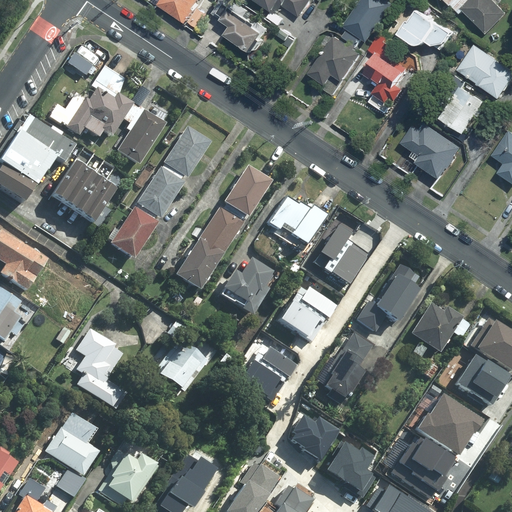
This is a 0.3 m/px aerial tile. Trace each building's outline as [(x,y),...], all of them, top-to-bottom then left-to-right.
[(161,0),(159,4),(185,22),(193,10),(191,8),(196,0),(161,0)] [(232,25),(226,35),(250,51),(255,50),(261,40),(259,39),(266,28),(256,22),(255,24),(243,16),(247,10),(232,0),(221,0),(213,13),(232,25)] [(310,0),(257,0),(274,11),(277,7),(279,9),(283,4),(300,16),(310,0)] [(362,37),(367,41),(393,3),(387,0),(362,0),(345,26),(349,28),(344,36),(351,42),(357,45),(362,37)] [(456,0),(452,4),(460,13),(464,9),(487,32),(506,13),(493,0),(456,0)] [(198,8),(189,21),(198,27),(207,14),(198,8)] [(454,32),(419,9),(411,21),(408,22),(400,34),(416,44),(425,42),(427,39),(442,49),(454,32)] [(380,34),(370,50),(377,55),(364,74),(380,84),(375,92),(388,100),(391,96),(396,99),(403,89),(396,85),(407,69),(390,58),(396,50),(385,43),(388,39),(380,34)] [(290,47),(294,40),(289,36),(285,44),(290,47)] [(357,45),(351,42),(349,45),(335,36),(310,73),(326,84),(324,87),(333,94),(360,53),(354,49),(357,45)] [(501,97),(511,80),(511,69),(475,45),(460,69),(501,97)] [(89,52),(83,48),(77,56),(92,67),(102,54),(92,47),(89,52)] [(119,117),(130,101),(115,91),(119,78),(102,66),(90,84),(93,87),(85,99),(82,97),(81,98),(72,92),(61,109),(69,115),(63,125),(75,133),(80,125),(94,135),(98,129),(107,135),(119,117)] [(441,117),(464,132),(476,114),(479,116),(483,111),(479,109),(484,101),(463,87),(466,82),(454,74),(444,90),(454,97),(441,117)] [(123,127),(127,129),(114,149),(134,162),(161,121),(159,119),(163,113),(152,106),(148,113),(130,101),(119,117),(127,121),(123,127)] [(28,115),(17,132),(53,156),(61,161),(72,144),(56,134),(58,131),(49,126),(47,127),(28,115)] [(462,147),(426,124),(421,131),(414,126),(403,143),(417,152),(414,157),(419,160),(418,162),(441,178),(448,167),(449,168),(456,158),(455,158),(462,147)] [(160,167),(177,179),(180,174),(183,176),(207,140),(184,125),(160,161),(163,163),(160,167)] [(511,131),(510,130),(493,155),(506,163),(500,173),(511,180),(511,131)] [(0,156),(0,165),(32,187),(53,156),(17,132),(0,156)] [(77,161),(54,195),(64,202),(87,168),(77,161)] [(220,208),(237,220),(265,179),(243,164),(219,200),(224,203),(220,208)] [(0,189),(19,202),(30,185),(0,165),(0,189)] [(136,202),(132,208),(149,220),(153,214),(155,216),(179,181),(177,179),(160,167),(158,166),(133,201),(136,202)] [(87,168),(64,202),(74,209),(97,174),(87,168)] [(97,174),(74,209),(84,215),(107,181),(97,174)] [(107,181),(84,215),(94,222),(117,188),(107,181)] [(290,234),(303,244),(324,215),(310,205),(307,209),(297,202),(296,203),(285,196),(266,222),(277,230),(281,224),(291,231),(290,234)] [(129,256),(152,221),(149,220),(132,208),(130,206),(114,230),(110,227),(103,237),(107,240),(107,241),(129,256)] [(195,242),(217,257),(239,225),(222,213),(216,210),(195,242)] [(49,258),(2,228),(0,230),(0,261),(4,264),(0,270),(0,273),(28,291),(49,258)] [(370,251),(348,235),(342,245),(336,241),(323,260),(327,263),(323,268),(327,270),(324,275),(343,288),(346,284),(348,285),(370,251)] [(190,295),(214,260),(191,245),(168,280),(190,295)] [(233,271),(221,289),(244,303),(240,309),(250,315),(267,289),(264,288),(271,277),(268,275),(270,272),(250,259),(239,275),(233,271)] [(291,272),(295,266),(291,263),(287,269),(291,272)] [(393,320),(413,290),(392,276),(372,305),(365,300),(353,318),(372,330),(383,314),(393,320)] [(277,319),(310,340),(332,304),(299,284),(277,319)] [(0,337),(2,339),(8,330),(14,334),(22,323),(15,318),(16,315),(9,310),(16,300),(0,289),(0,337)] [(428,302),(408,332),(435,350),(441,343),(449,330),(458,336),(467,323),(433,300),(430,304),(428,302)] [(469,345),(511,372),(511,370),(511,328),(510,327),(508,330),(487,317),(469,345)] [(186,328),(174,319),(165,332),(178,341),(186,328)] [(351,319),(347,325),(353,330),(358,323),(351,319)] [(61,327),(54,338),(59,342),(67,331),(61,327)] [(109,343),(86,328),(64,361),(80,371),(73,382),(111,408),(122,391),(102,378),(119,353),(108,345),(109,343)] [(339,402),(359,371),(356,369),(372,345),(353,332),(327,372),(328,373),(321,384),(329,389),(326,393),(339,402)] [(151,370),(176,390),(200,359),(175,340),(151,370)] [(423,347),(415,343),(410,350),(418,356),(423,347)] [(241,377),(269,398),(293,367),(265,346),(241,377)] [(222,353),(216,360),(221,364),(227,356),(222,353)] [(452,383),(488,406),(507,376),(471,353),(452,383)] [(439,359),(431,354),(419,372),(427,378),(439,359)] [(80,441),(59,428),(68,415),(58,408),(36,442),(44,447),(42,450),(78,473),(93,450),(88,447),(91,440),(84,435),(80,441)] [(412,451),(401,468),(431,488),(442,471),(440,469),(452,450),(460,455),(475,434),(438,409),(428,424),(436,429),(418,455),(412,451)] [(284,437),(315,459),(337,429),(316,414),(311,421),(301,414),(284,437)] [(340,439),(321,470),(360,493),(370,476),(360,470),(370,454),(358,446),(356,449),(340,439)] [(0,477),(11,461),(1,455),(3,451),(0,449),(0,477)] [(123,496),(130,501),(152,465),(133,453),(130,459),(115,449),(108,461),(109,468),(96,489),(118,503),(123,496)] [(249,511),(273,475),(250,460),(237,479),(241,482),(223,510),(226,511),(249,511)] [(178,461),(155,500),(173,511),(184,511),(193,497),(191,495),(202,476),(178,461)] [(69,494),(80,478),(66,468),(55,485),(69,494)] [(46,511),(50,506),(42,500),(39,505),(31,500),(39,487),(24,478),(14,493),(20,497),(10,511),(46,511)] [(425,511),(427,510),(385,483),(368,510),(371,511),(425,511)] [(299,511),(308,499),(285,484),(272,504),(275,505),(270,511),(299,511)]
